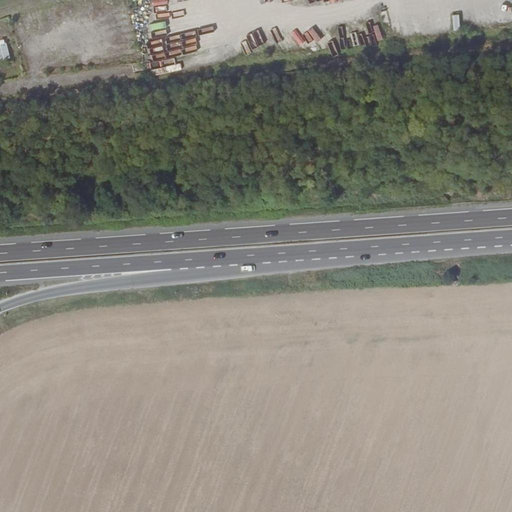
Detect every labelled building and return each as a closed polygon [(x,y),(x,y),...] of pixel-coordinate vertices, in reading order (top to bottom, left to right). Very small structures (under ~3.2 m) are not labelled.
[(256,15),(245,16),(245,23),(261,22),(260,10),(266,10),(265,4),(255,4),(256,15)] [(61,12),(63,23),(74,21),(83,19),(81,9),(61,12)] [(365,15),(366,25),(377,25),(376,14),(365,15)] [(22,30),(35,27),(34,17),(21,20),(22,30)] [(366,46),(384,43),(382,29),(364,32),(366,46)] [(323,31),(284,41),(287,52),(326,43),(323,31)] [(339,34),(342,48),(350,46),(347,32),(339,34)] [(0,42),(0,59),(9,59),(7,41),(0,42)]
